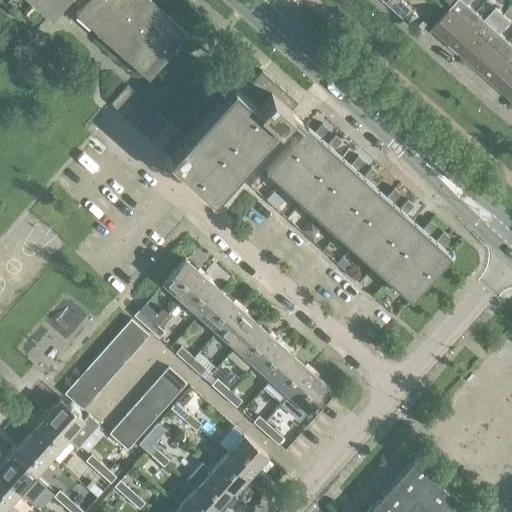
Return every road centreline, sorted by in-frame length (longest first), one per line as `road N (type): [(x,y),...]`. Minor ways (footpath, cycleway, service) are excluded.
road 1 (residential): [(395,390),(95,120)]
road 2 (tertiary): [(406,148),(270,22)]
road 3 (residential): [(395,390),(511,261)]
road 4 (residential): [(285,511),(395,390)]
road 5 (tertiary): [(406,148),(511,258)]
road 6 (tertiary): [(511,227),(406,148)]
